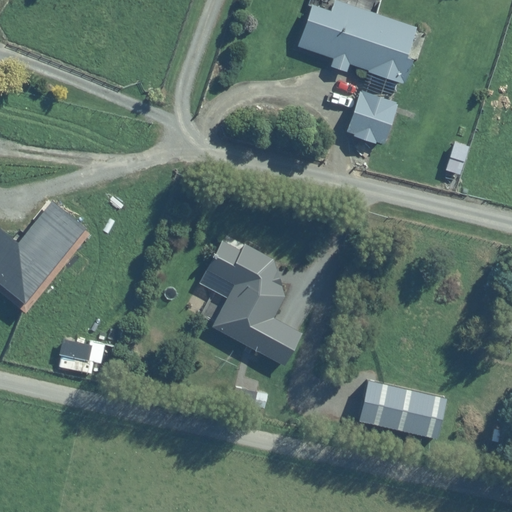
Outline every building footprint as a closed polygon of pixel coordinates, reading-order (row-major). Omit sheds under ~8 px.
[(309,0),(308,5),(313,7),(300,48),(335,59),(332,68),(346,72),(348,67),(405,85),(422,31),(375,16),(380,0),(309,0)] [(399,105),(362,93),(348,135),(385,147),(399,105)] [(468,146),(456,143),(452,159),(450,159),(447,172),(461,175),(468,146)] [(283,260),(229,234),(209,272),(237,287),(214,329),(289,369),(305,336),(275,321),(290,288),(273,280),(283,260)] [(269,394),(235,386),(232,402),(265,410),(269,394)]
